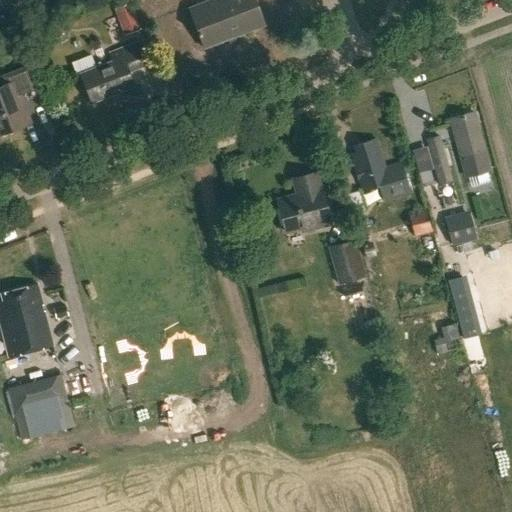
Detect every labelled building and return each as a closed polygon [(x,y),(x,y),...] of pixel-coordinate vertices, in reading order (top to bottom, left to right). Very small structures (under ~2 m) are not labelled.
[(213,0),(189,10),(204,48),(265,24),(255,0),(213,0)] [(132,3),(116,9),(126,35),(143,29),(132,3)] [(145,67),(136,43),(110,53),(113,61),(96,67),(92,55),(72,63),(77,76),(81,74),(91,104),(135,88),(129,73),(145,67)] [(0,131),(1,135),(31,123),(21,95),(35,90),(26,67),(0,77),(0,83),(1,87),(0,87),(0,131)] [(44,72),(51,94),(70,88),(63,67),(44,72)] [(483,153),(473,114),(451,120),(461,158),(483,153)] [(452,181),(438,135),(425,139),(438,184),(452,181)] [(363,193),(378,188),(383,202),(410,193),(400,162),(385,167),(376,140),(355,147),(357,155),(351,157),(363,193)] [(301,196),(280,203),(289,235),(305,230),(306,233),(334,225),(322,187),(326,186),(322,172),(294,181),(298,193),(300,193),(301,196)] [(415,236),(432,231),(426,206),(408,212),(415,236)] [(444,218),(453,246),(469,242),(467,237),(475,235),(468,211),(444,218)] [(355,240),(328,247),(338,286),(364,279),(355,240)] [(372,244),(361,247),(364,258),(374,256),(372,244)] [(53,348),(37,287),(2,296),(8,320),(0,322),(10,359),(53,348)] [(438,348),(437,329),(420,330),(419,321),(393,323),(395,351),(438,348)] [(14,414),(15,414),(17,422),(36,417),(34,409),(66,401),(59,375),(8,389),(14,414)]
